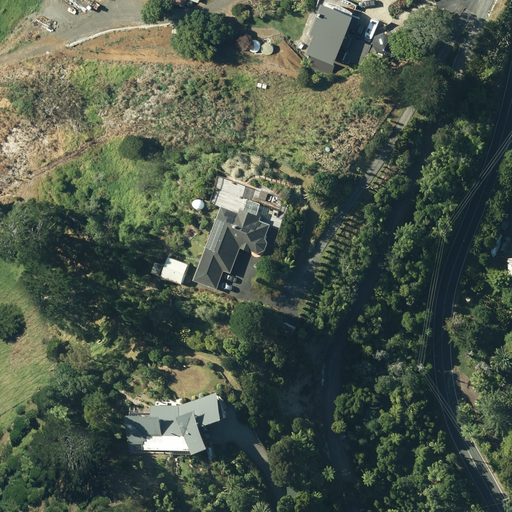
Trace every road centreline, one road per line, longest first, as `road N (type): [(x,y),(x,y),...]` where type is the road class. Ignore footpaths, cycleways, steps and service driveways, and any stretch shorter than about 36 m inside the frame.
road 1 (residential): [(357,511),(337,449),(334,371),(488,0)]
road 2 (secondary): [(511,99),(443,300),(440,356),(454,422),(501,511)]
road 3 (track): [(0,443),(26,413),(78,379),(173,349),(214,361),(237,388),(235,431)]
road 4 (track): [(0,60),(130,12)]
